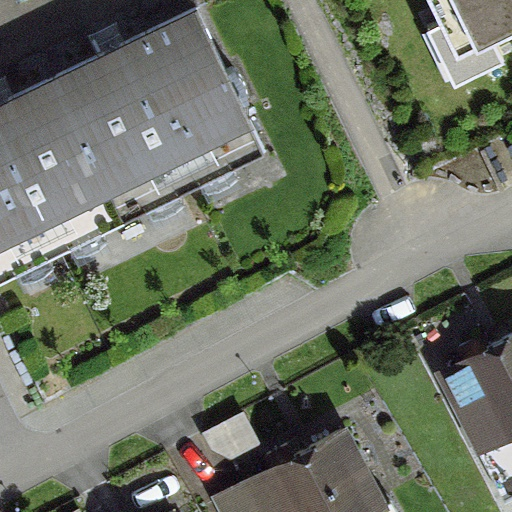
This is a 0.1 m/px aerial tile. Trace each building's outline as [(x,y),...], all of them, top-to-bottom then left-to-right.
[(511,22),(511,0),(426,0),(452,52),(511,22)] [(191,8),(51,76),(120,216),(143,205),(151,192),(171,182),(174,190),(195,179),(192,172),(212,163),(227,164),(259,148),(237,102),(243,99),(238,81),(228,67),(221,70),(191,8)] [(51,76),(0,100),(0,274),(12,269),(20,255),(40,246),(44,253),(65,243),(61,236),(81,226),(96,228),(120,216),(51,76)] [(460,362),(436,375),(472,443),(505,428),(511,441),(511,331),(481,347),(475,336),(454,347),(461,359),(458,360),(460,362)] [(267,470),(212,499),(218,511),(390,511),(383,498),(375,503),(336,430),(288,455),(282,444),(261,455),(268,467),(266,468),(267,470)]
